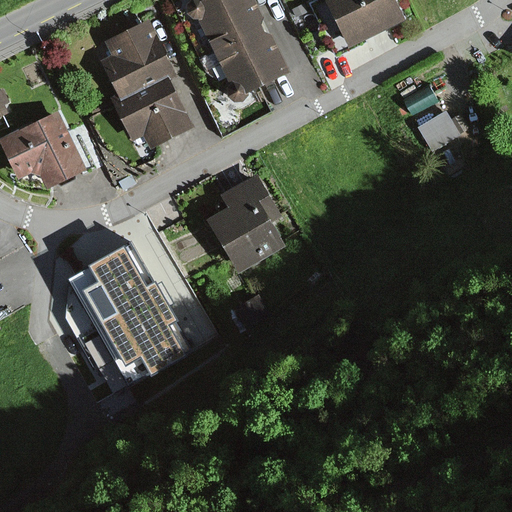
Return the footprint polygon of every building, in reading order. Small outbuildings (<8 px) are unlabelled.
[(197,19),(213,52),(268,25),(255,0),(204,0),(201,2),(196,0),(195,0),(190,2),(187,8),(188,15),(193,19),(197,19)] [(406,21),(395,0),(323,0),(349,49),(406,21)] [(308,13),(304,4),(292,10),(297,19),(308,13)] [(102,62),(119,96),(169,72),(175,69),(150,20),(106,42),(113,57),(102,62)] [(268,25),(213,52),(199,59),(206,73),(217,82),(226,78),(231,88),(229,91),(230,98),(235,102),(241,102),(246,99),(248,95),(260,89),(273,83),(292,74),(268,25)] [(427,71),(414,78),(418,86),(431,80),(427,71)] [(119,96),(110,100),(131,143),(145,136),(151,149),(166,142),(173,138),(196,128),(173,81),(169,72),(119,96)] [(438,101),(429,84),(403,99),(412,116),(438,101)] [(0,118),(14,112),(4,89),(0,91),(0,118)] [(451,119),(445,110),(416,127),(431,152),(466,132),(457,116),(451,119)] [(87,170),(59,111),(0,138),(0,141),(18,180),(33,173),(42,176),(48,189),(87,170)] [(457,161),(450,148),(442,152),(449,165),(457,161)] [(273,216),(285,210),(262,171),(225,193),(232,205),(211,218),(243,271),(289,244),(273,216)] [(136,185),(132,177),(119,184),(123,192),(136,185)] [(68,277),(129,387),(192,352),(131,243),(68,277)] [(339,282),(326,266),(311,277),(324,293),(339,282)] [(276,313),(264,292),(239,307),(251,328),(276,313)]
